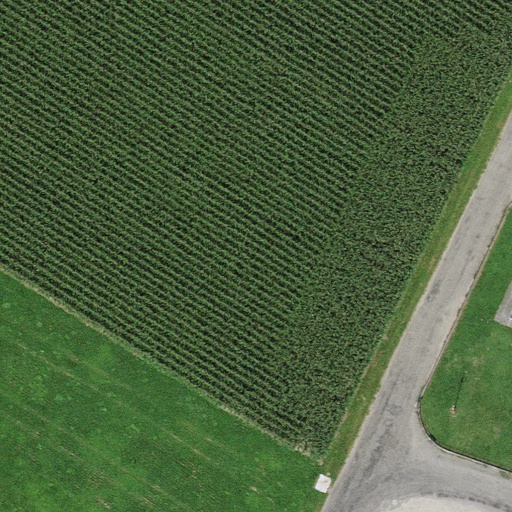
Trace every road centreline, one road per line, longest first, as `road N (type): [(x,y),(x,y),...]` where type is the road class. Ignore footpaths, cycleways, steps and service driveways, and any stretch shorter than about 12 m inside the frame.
road 1 (track): [(511,167),(377,456)]
road 2 (unclassified): [(511,502),(377,456),(351,511)]
